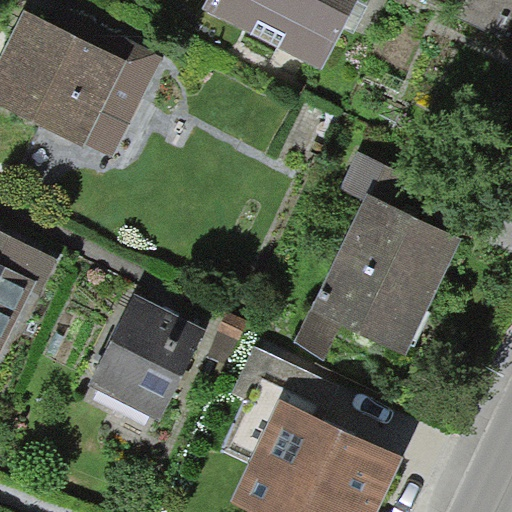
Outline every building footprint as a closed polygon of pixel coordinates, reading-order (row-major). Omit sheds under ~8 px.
[(213,0),(207,12),(324,72),(360,0),(213,0)] [(511,0),(425,0),(425,1),(511,37),(511,0)] [(0,70),(0,105),(115,163),(167,60),(66,10),(56,30),(28,16),(0,70)] [(310,326),(404,368),(459,247),(398,220),(415,183),(363,160),(348,195),(366,203),(310,326)] [(0,360),(50,262),(0,236),(0,360)] [(91,387),(163,421),(205,332),(132,298),(91,387)] [(241,511),(377,511),(397,465),(280,417),(241,511)]
